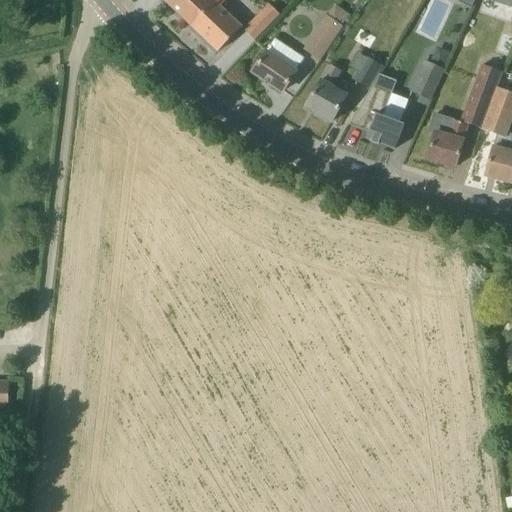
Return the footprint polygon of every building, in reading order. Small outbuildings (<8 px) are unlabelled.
[(163,0),(191,26),(214,2),(212,0),(163,0)] [(212,0),(214,2),(191,26),(218,52),(242,26),(221,6),(226,0),(212,0)] [(269,3),(244,30),(255,41),(280,15),(269,3)] [(319,60),(342,26),(328,16),(326,15),(303,49),(319,60)] [(295,71),(303,60),(275,41),(267,52),(266,52),(253,72),(282,92),(296,72),(295,71)] [(435,47),(428,62),(443,69),(450,54),(435,47)] [(369,87),(380,66),(365,58),(353,79),(369,87)] [(429,99),(443,69),(423,60),(410,90),(429,99)] [(481,129),(497,88),(502,73),(481,65),(460,122),(453,120),(448,136),(435,132),(427,159),(455,167),(468,124),(481,129)] [(332,87),(341,72),(330,66),(322,81),(321,80),(306,107),(332,122),(347,95),(332,87)] [(379,75),(349,125),(368,133),(366,139),(371,141),(370,142),(378,145),(378,144),(394,150),(404,125),(383,117),(396,82),(379,75)] [(511,183),(511,134),(507,133),(511,119),(511,93),(497,88),(481,129),(497,135),(493,147),(485,176),(511,183)] [(0,407),(8,408),(9,389),(9,382),(0,381),(0,407)]
